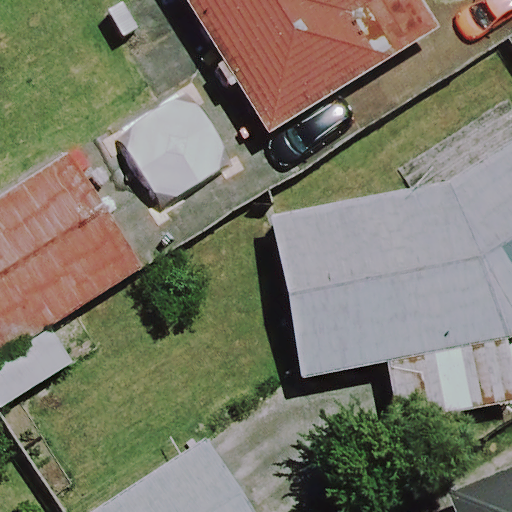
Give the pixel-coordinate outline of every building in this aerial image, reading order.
[(162,0),(253,153),(439,44),(413,0),(162,0)] [(283,390),(379,379),(386,441),(506,426),(499,365),(511,355),(511,158),(409,215),(266,229),(283,390)] [(0,420),(69,380),(41,333),(132,280),(67,171),(0,210),(0,420)] [(240,511),(202,456),(120,511),(240,511)] [(437,511),(511,511),(511,476),(436,509),(437,511)]
